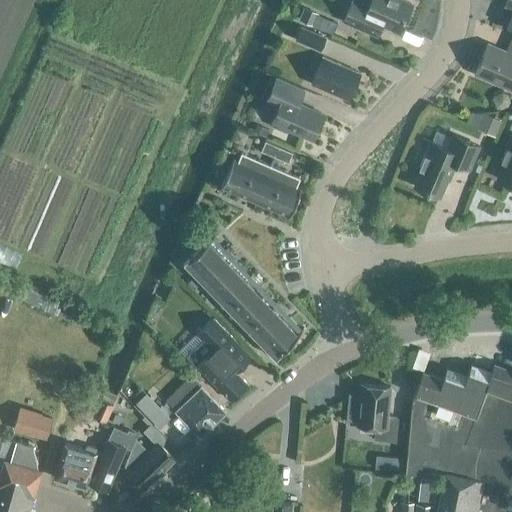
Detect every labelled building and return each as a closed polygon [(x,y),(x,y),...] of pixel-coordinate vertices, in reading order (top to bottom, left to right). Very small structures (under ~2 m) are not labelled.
[(349,7),(343,21),(369,33),(378,36),(383,25),(399,32),(406,18),(408,19),(412,9),(410,8),(411,4),(401,0),(355,0),(352,9),(349,7)] [(511,6),(511,7),(503,27),(511,30),(511,0),(506,0),(505,4),(511,6)] [(325,37),(301,27),(295,39),(320,50),(325,37)] [(511,36),(505,52),(487,44),(475,73),(511,89),(511,36)] [(322,57),(311,83),(348,99),(360,73),(322,57)] [(312,139),(323,114),(298,103),(299,100),(298,100),(303,89),(276,77),(266,100),(279,106),(271,125),(286,131),(287,128),(312,139)] [(494,136),(501,121),(485,113),(478,128),(494,136)] [(414,186),(440,197),(447,179),(449,180),(456,164),(469,169),(479,146),(453,135),(447,149),(430,142),(420,167),(421,168),(414,186)] [(504,161),(497,178),(511,184),(511,135),(501,160),(504,161)] [(273,153),(277,143),(264,138),(260,147),(273,153)] [(277,143),(273,153),(287,159),(291,149),(277,143)] [(255,202),(271,165),(241,153),(237,162),(233,160),(221,187),(255,202)] [(300,178),(271,165),(255,202),(289,216),(301,190),(296,187),(300,178)] [(203,281),(229,256),(211,237),(185,263),(203,281)] [(229,256),(203,281),(221,300),(247,275),(229,256)] [(239,319),(265,294),(247,275),(221,300),(239,319)] [(29,284),(21,299),(38,307),(45,291),(29,284)] [(283,313),(265,294),(239,319),(257,338),(283,313)] [(49,296),(42,312),(70,325),(77,309),(49,296)] [(301,331),(283,313),(257,338),(275,357),(301,331)] [(205,340),(189,356),(196,364),(230,400),(247,383),(236,371),(246,361),(229,344),(232,340),(211,320),(198,333),(205,340)] [(511,511),(511,373),(494,366),(495,363),(494,363),(490,374),(489,374),(469,428),(455,426),(444,477),(435,511),(511,511)] [(411,402),(405,471),(405,473),(444,477),(455,426),(469,428),(489,374),(470,366),(466,377),(446,370),(442,380),(423,373),(411,402)] [(348,395),(346,421),(359,422),(359,425),(358,425),(358,426),(376,428),(375,440),(396,442),(399,419),(387,417),(389,389),(390,389),(391,388),(361,385),(361,386),(362,386),(362,396),(348,395)] [(225,411),(201,386),(176,410),(200,435),(225,411)] [(145,397),(135,407),(158,432),(169,422),(145,397)] [(113,406),(100,400),(92,417),(106,423),(113,406)] [(19,410),(14,429),(47,438),(52,419),(19,410)] [(125,446),(131,449),(133,444),(138,433),(129,429),(128,432),(114,426),(96,467),(93,475),(89,482),(106,490),(125,446)] [(34,495),(41,470),(38,469),(33,446),(4,437),(0,449),(0,511),(28,511),(34,495)] [(96,467),(92,466),(97,451),(96,448),(88,445),(85,448),(85,449),(65,443),(54,478),(86,487),(90,474),(93,475),(96,467)] [(133,444),(131,449),(125,466),(146,487),(175,459),(160,444),(146,457),(133,444)] [(379,461),(378,471),(398,473),(400,463),(379,461)] [(222,472),(217,487),(231,492),(236,477),(222,472)] [(290,511),(291,505),(272,503),(270,511),(290,511)] [(413,511),(414,504),(401,503),(400,511),(413,511)] [(432,511),(433,504),(416,503),(414,511),(432,511)]
